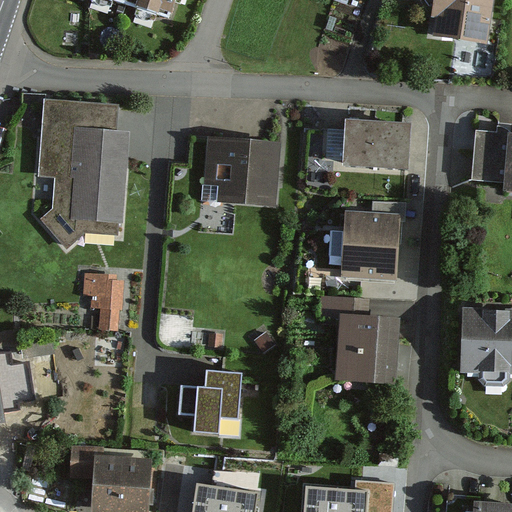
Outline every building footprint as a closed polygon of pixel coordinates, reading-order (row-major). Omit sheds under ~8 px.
[(181,0),(105,0),(174,22),(181,0)] [(496,0),(439,0),(434,39),(490,46),(496,0)] [(118,109),(46,104),(41,180),(59,181),(57,213),(43,224),(70,254),(89,235),(122,237),(128,140),(116,139),(118,109)] [(413,128),(351,124),(348,168),(410,172),(413,128)] [(346,158),(346,131),(326,131),(326,158),(346,158)] [(511,138),(478,135),(474,182),(510,185),(509,194),(511,194),(511,138)] [(281,147),(208,140),(203,186),(225,188),(224,201),(275,206),(281,147)] [(400,220),(348,216),(344,277),(396,281),(400,220)] [(121,279),(91,278),(89,311),(104,311),(103,328),(119,329),(121,279)] [(373,304),(328,300),(326,316),(371,320),(373,304)] [(511,315),(468,313),(465,375),(511,377),(511,315)] [(402,327),(345,322),(340,381),(397,386),(402,327)] [(4,354),(0,355),(0,386),(8,385),(4,354)] [(210,395),(183,393),(181,420),(194,421),(193,436),(221,438),(222,419),(241,420),(244,378),(211,376),(210,395)] [(96,452),(71,452),(72,481),(95,481),(96,511),(150,511),(149,462),(96,463),(96,452)] [(356,489),(305,485),(303,511),(392,511),(395,483),(356,480),(356,489)] [(256,511),(259,493),(198,483),(192,511),(256,511)]
